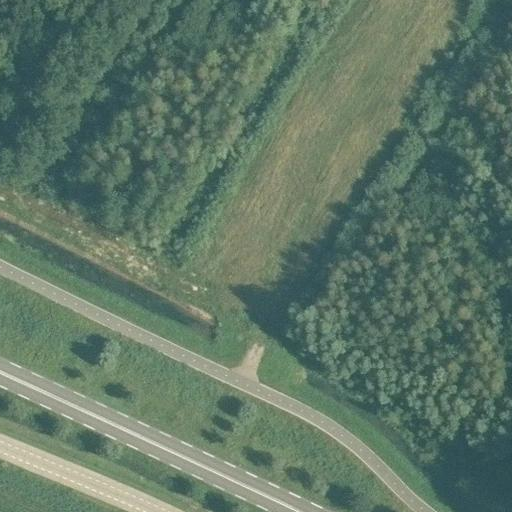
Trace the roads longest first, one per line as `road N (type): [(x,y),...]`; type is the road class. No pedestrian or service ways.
road 1 (secondary): [(298,511),(0,377)]
road 2 (unclassified): [(144,511),(0,451)]
